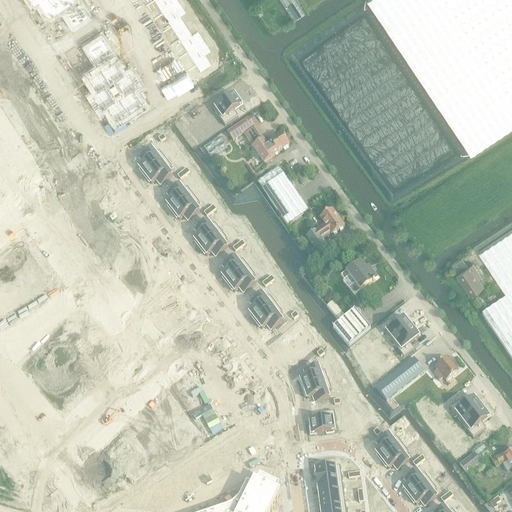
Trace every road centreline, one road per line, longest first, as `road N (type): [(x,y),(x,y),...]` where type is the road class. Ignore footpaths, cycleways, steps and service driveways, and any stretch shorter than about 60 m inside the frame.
road 1 (residential): [(2,0),(107,159),(276,386),(290,453)]
road 2 (unclassified): [(511,419),(205,0)]
road 3 (residential): [(403,511),(352,451),(290,453)]
